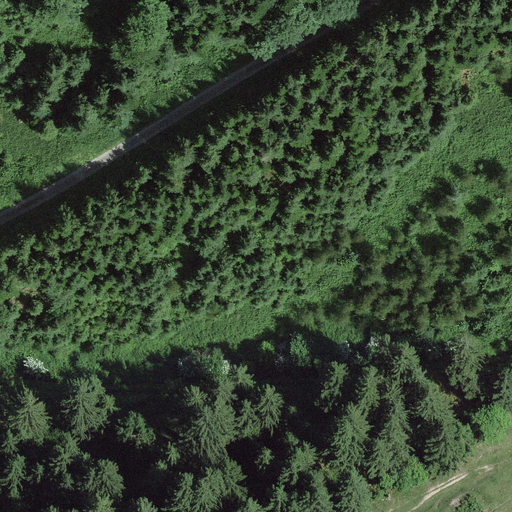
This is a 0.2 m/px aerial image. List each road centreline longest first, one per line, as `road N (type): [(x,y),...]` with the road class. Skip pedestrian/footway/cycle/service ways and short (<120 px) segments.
road 1 (track): [(0,390),(511,354)]
road 2 (track): [(379,0),(0,222)]
